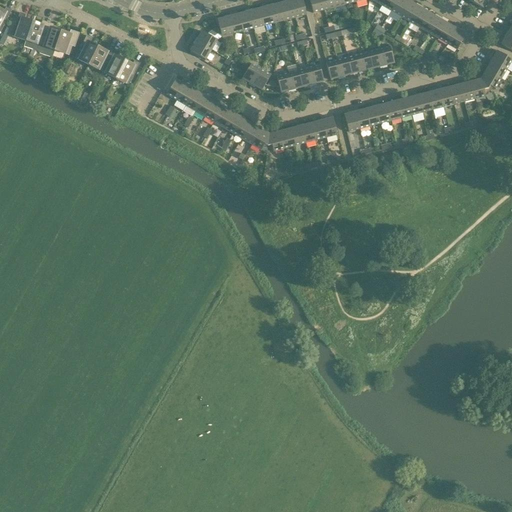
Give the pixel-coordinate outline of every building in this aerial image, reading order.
[(302,0),(294,0),(291,1),(295,18),(306,15),(302,0)] [(309,0),(313,13),(324,11),(320,0),(309,0)] [(320,0),(324,11),(334,8),(332,0),(320,0)] [(384,0),(381,6),(391,11),(397,0),(384,0)] [(409,2),(406,0),(397,0),(391,11),(400,17),(409,2)] [(467,0),(482,9),(487,0),(467,0)] [(295,18),(291,1),(280,4),(285,21),(295,18)] [(418,7),(409,2),(400,17),(410,22),(418,7)] [(280,4),(270,6),(274,23),(285,21),(280,4)] [(274,23),(270,6),(259,9),(264,26),(274,23)] [(3,13),(0,10),(0,32),(5,23),(11,10),(6,7),(3,13)] [(428,13),(418,7),(410,22),(419,28),(428,13)] [(259,9),(249,12),(253,29),(264,26),(259,9)] [(253,29),(249,12),(238,15),(243,32),(253,29)] [(26,41),(32,24),(23,21),(25,15),(19,13),(15,27),(11,36),(26,41)] [(437,18),(428,13),(419,28),(428,33),(437,18)] [(238,15),(228,17),(232,34),(243,32),(238,15)] [(232,34),(228,17),(217,20),(221,37),(232,34)] [(447,24),(437,18),(428,33),(438,39),(447,24)] [(40,26),(32,24),(26,41),(24,47),(38,51),(48,23),(42,21),(40,26)] [(54,51),(60,33),(52,30),(54,25),(48,23),(38,51),(38,52),(39,54),(49,57),(51,57),(53,51),(54,51)] [(456,29),(447,24),(438,39),(447,44),(456,29)] [(466,35),(456,29),(447,44),(457,50),(466,35)] [(9,31),(6,30),(0,41),(0,42),(3,44),(8,34),(9,31)] [(69,36),(60,33),(54,51),(69,56),(72,47),(74,47),(79,33),(71,30),(69,36)] [(196,42),(211,50),(217,41),(202,32),(196,42)] [(501,45),(511,51),(511,38),(506,35),(501,45)] [(88,65),(97,48),(89,44),(92,39),(86,36),(80,49),(79,49),(75,58),(88,65)] [(205,60),(211,50),(196,42),(190,51),(205,60)] [(105,52),(97,48),(88,65),(102,72),(113,50),(107,47),(105,52)] [(379,50),(383,67),(394,64),(389,47),(379,50)] [(102,72),(115,79),(123,62),(116,58),(118,53),(113,50),(102,72)] [(368,52),(372,69),(383,67),(379,50),(368,52)] [(358,55),(362,72),(372,69),(368,52),(358,55)] [(497,52),(491,61),(506,70),(511,60),(497,52)] [(347,58),(352,75),(362,72),(358,55),(347,58)] [(337,61),(341,78),(352,75),(347,58),(337,61)] [(131,66),(123,62),(115,79),(129,86),(133,77),(133,76),(140,64),(134,61),(131,66)] [(326,63),(330,80),(341,78),(337,61),(326,63)] [(491,61),(486,70),(501,79),(506,70),(491,61)] [(68,64),(64,72),(68,74),(72,66),(68,64)] [(252,85),(261,70),(251,64),(242,79),(252,85)] [(323,82),(319,65),(308,68),(312,85),(323,82)] [(302,88),(312,85),(308,68),(297,71),(302,88)] [(261,70),(252,85),(262,91),(270,76),(261,70)] [(501,79),(486,70),(480,80),(488,90),(492,88),(495,89),(501,79)] [(291,91),(302,88),(297,71),(287,74),(291,91)] [(281,93),(291,91),(287,74),(276,76),(281,93)] [(167,95),(176,101),(185,85),(175,80),(167,95)] [(480,80),(469,83),(474,100),(485,97),(485,93),(488,90),(480,80)] [(469,83),(459,85),(463,102),(474,100),(469,83)] [(194,91),(185,85),(176,101),(185,106),(194,91)] [(459,85),(448,88),(453,105),(463,102),(459,85)] [(448,88),(438,91),(442,108),(453,105),(448,88)] [(204,96),(194,91),(185,106),(195,112),(204,96)] [(438,91),(427,93),(432,110),(442,108),(438,91)] [(427,93),(417,96),(421,113),(432,110),(427,93)] [(213,102),(204,96),(195,112),(204,117),(213,102)] [(417,96),(407,99),(411,116),(421,113),(417,96)] [(407,99),(396,102),(401,119),(411,116),(407,99)] [(222,107),(213,102),(204,117),(213,122),(222,107)] [(396,102),(386,104),(390,121),(401,119),(396,102)] [(386,104),(375,107),(380,124),(390,121),(386,104)] [(232,113),(222,107),(213,122),(223,128),(232,113)] [(375,107),(365,110),(369,127),(380,124),(375,107)] [(365,110),(354,112),(359,130),(369,127),(365,110)] [(359,130),(354,112),(344,115),(348,132),(359,130)] [(241,118),(232,113),(223,128),(232,133),(241,118)] [(250,124),(241,118),(232,133),(241,139),(250,124)] [(332,118),(321,121),(326,138),(337,135),(332,118)] [(316,141),(326,138),(321,121),(311,124),(316,141)] [(260,129),(250,124),(241,139),(251,144),(260,129)] [(311,124),(301,126),(305,144),(316,141),(311,124)] [(295,146),(305,144),(301,126),(290,129),(295,146)] [(269,135),(260,129),(251,144),(261,150),(263,147),(267,148),(269,135)] [(290,129),(280,132),(284,149),(295,146),(290,129)] [(273,152),(284,149),(280,132),(269,135),(267,148),(272,149),(273,152)]
